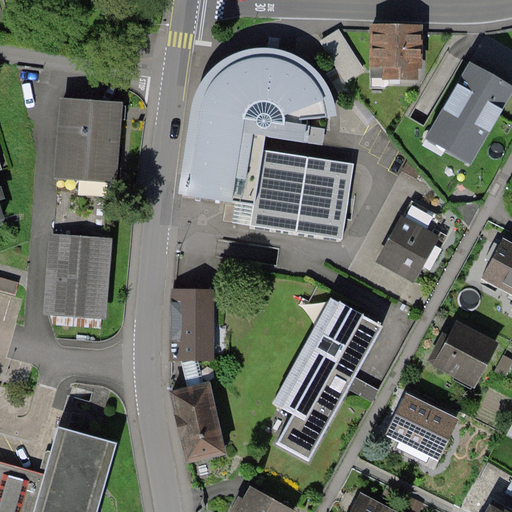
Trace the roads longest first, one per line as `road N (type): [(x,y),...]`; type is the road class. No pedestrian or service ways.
road 1 (residential): [(170,511),(147,346),(174,83)]
road 2 (residential): [(511,162),(319,511)]
road 3 (residential): [(511,5),(207,0)]
road 4 (residential): [(0,51),(174,83)]
